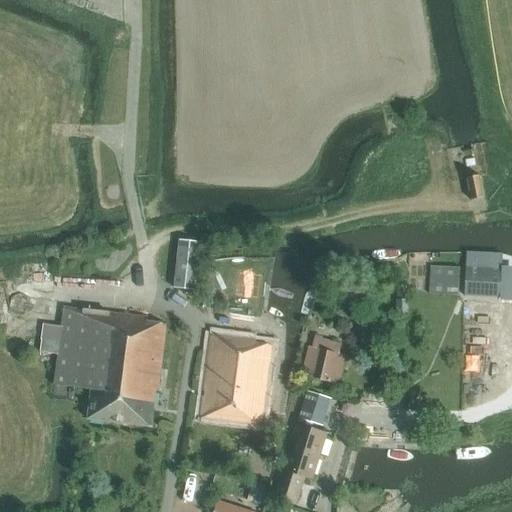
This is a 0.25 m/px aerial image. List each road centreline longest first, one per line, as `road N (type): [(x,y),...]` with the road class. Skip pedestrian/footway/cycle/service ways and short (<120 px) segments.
road 1 (track): [(144,260),(151,245),(181,232),(301,229),(382,209),(445,205)]
road 2 (residential): [(144,260),(153,286),(194,332),(166,511)]
